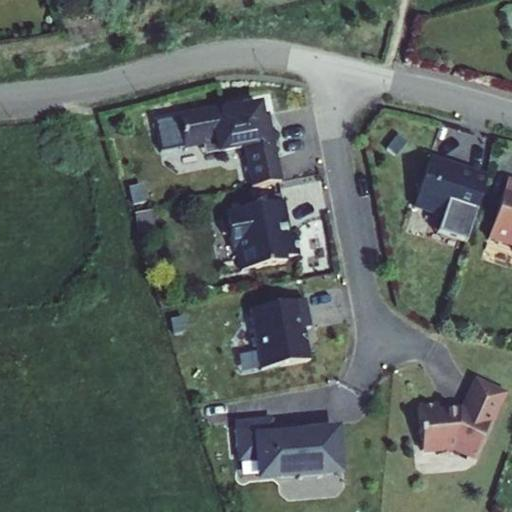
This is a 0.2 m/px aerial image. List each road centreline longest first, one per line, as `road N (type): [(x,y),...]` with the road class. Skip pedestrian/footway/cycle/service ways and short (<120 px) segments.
road 1 (residential): [(0,95),(105,83),(227,53),(337,68)]
road 2 (track): [(0,63),(65,55),(287,0)]
road 3 (residential): [(337,68),(334,135),(375,344)]
road 4 (residential): [(337,68),(511,114)]
